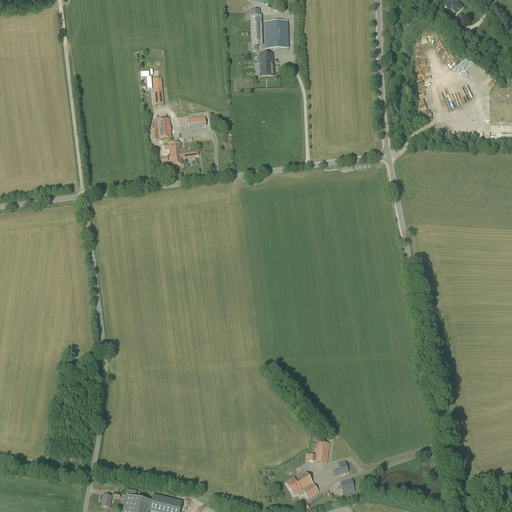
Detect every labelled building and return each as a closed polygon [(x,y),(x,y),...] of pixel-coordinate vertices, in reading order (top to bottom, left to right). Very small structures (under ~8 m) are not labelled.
[(462,8),(458,3),(460,1),(459,0),(450,0),(445,5),(449,10),(451,8),(456,14),(462,8)] [(250,10),(250,16),(251,47),(262,46),(261,16),(260,16),(259,10),(250,10)] [(460,32),(467,27),(461,20),(455,26),(460,32)] [(265,50),(289,49),(288,22),(264,22),(265,50)] [(440,51),(444,47),(440,43),(436,48),(440,51)] [(253,67),(254,67),(256,67),(256,75),(260,74),(260,78),(274,77),(274,66),(273,66),(272,56),(259,56),(258,56),(259,63),(253,64),(253,66),(253,67)] [(469,76),(466,79),(471,86),(474,83),(469,76)] [(155,106),(164,105),(161,79),(152,79),(155,106)] [(446,112),(465,104),(457,84),(455,85),(460,98),(455,100),(456,102),(443,107),(446,112)] [(423,96),(416,99),(421,112),(425,110),(423,105),(426,104),(423,96)] [(189,129),(206,127),(205,117),(188,119),(189,129)] [(172,139),(169,119),(154,121),(155,130),(157,130),(158,141),(172,139)] [(438,129),(428,135),(432,140),(442,135),(438,129)] [(181,154),(183,150),(181,151),(180,144),(163,146),(164,151),(169,150),(170,156),(181,154)] [(182,157),(183,158),(198,156),(198,151),(186,153),(186,150),(183,150),(181,154),(181,157),(182,157)] [(181,159),(183,158),(182,157),(181,157),(181,154),(170,156),(170,159),(171,159),(172,167),(182,165),(181,159)] [(327,464),(330,444),(317,442),(315,463),(327,464)] [(314,462),(315,455),(306,454),(305,461),(309,461),(309,462),(314,462)] [(349,473),(345,462),(337,464),(339,470),(341,475),(349,473)] [(307,481),(310,479),(306,472),(294,479),(293,478),(286,483),(288,487),(293,484),(296,482),(298,485),(303,482),(304,483),(307,481)] [(293,484),(288,487),(294,496),(302,491),(308,500),(318,493),(310,479),(307,481),(304,483),(303,482),(298,485),(296,482),(293,484)] [(340,483),(343,493),(354,490),(351,480),(340,483)] [(152,511),(179,511),(182,502),(158,496),(153,495),(151,502),(149,511),(152,511)] [(110,509),(112,497),(103,496),(102,501),(103,501),(102,508),(110,509)] [(122,511),(148,511),(151,502),(126,496),(122,511)]
